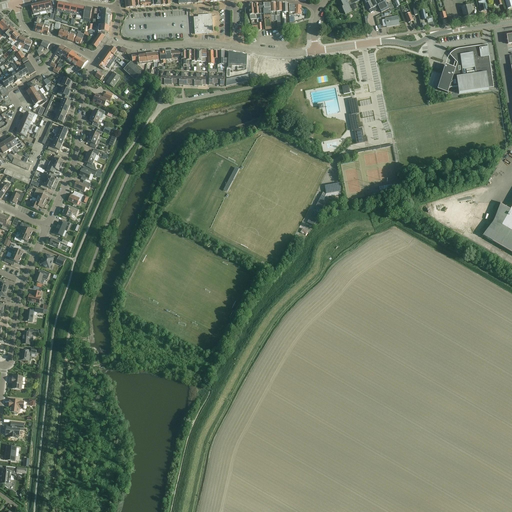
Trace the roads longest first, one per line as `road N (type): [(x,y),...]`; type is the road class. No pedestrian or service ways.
road 1 (tertiary): [(315,51),(413,44),(511,22)]
road 2 (residential): [(45,226),(73,166),(95,59)]
road 3 (residential): [(179,102),(285,80),(296,54)]
